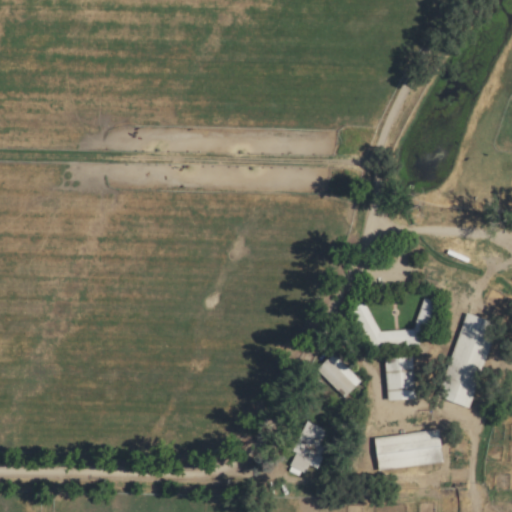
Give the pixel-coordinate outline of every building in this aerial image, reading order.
[(436,303),(420,298),(411,329),(377,331),(363,303),(350,310),(366,345),(375,347),(424,345),(436,303)] [(495,323),(463,314),(437,399),(469,408),(495,323)] [(358,382),(331,354),(315,370),(342,398),(358,382)] [(385,401),(413,400),(411,358),(383,358),(385,401)] [(325,429),(305,422),(285,472),(300,478),(305,465),(315,469),(323,448),(318,446),(325,429)] [(372,438),(377,471),(441,462),(437,430),(372,438)]
